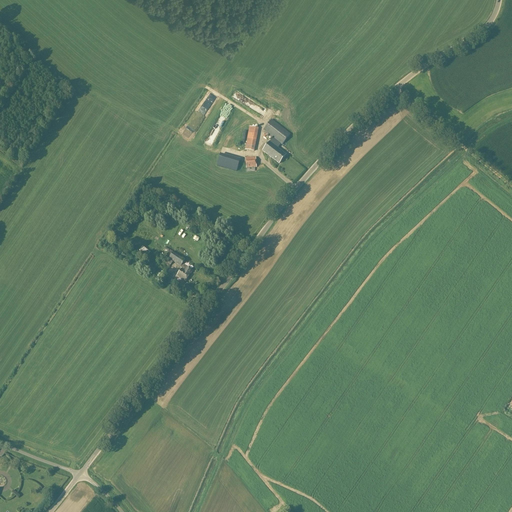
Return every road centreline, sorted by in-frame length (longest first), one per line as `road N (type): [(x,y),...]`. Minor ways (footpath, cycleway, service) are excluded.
road 1 (unclassified): [(79,474),(302,181),(394,88),(488,25),(499,0)]
road 2 (track): [(394,88),(511,186)]
